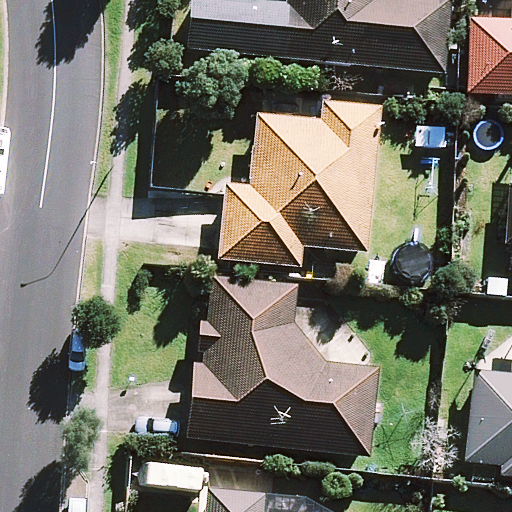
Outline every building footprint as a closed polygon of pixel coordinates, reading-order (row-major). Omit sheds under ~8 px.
[(285,0),(285,9),(281,62),(443,72),(446,3),(408,0),(285,0)] [(511,17),(471,16),(471,93),(511,95),(511,17)] [(386,104),(326,99),(324,115),(265,110),(259,183),(234,181),(228,254),(306,261),(307,243),(373,249),(386,104)] [(300,284),(218,276),(207,391),(198,390),(194,434),(371,451),(379,366),(315,360),(318,330),(295,328),(300,284)] [(511,373),(480,372),(473,470),(511,473),(511,373)] [(265,511),(267,486),(214,483),(213,511),(265,511)]
